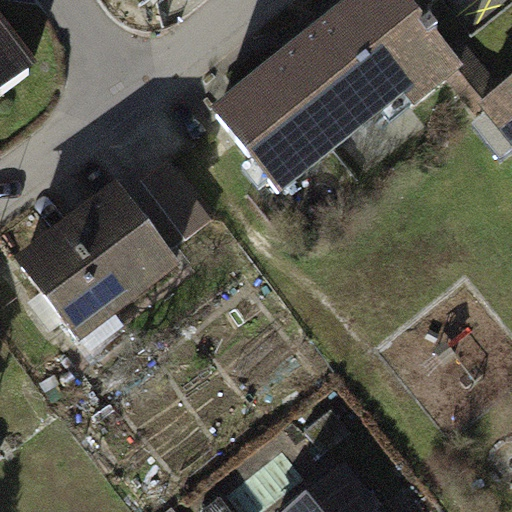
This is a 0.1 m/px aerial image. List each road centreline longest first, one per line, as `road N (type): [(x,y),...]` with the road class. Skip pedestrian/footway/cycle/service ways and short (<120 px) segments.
road 1 (residential): [(0,198),(144,88)]
road 2 (residential): [(144,88),(263,0)]
